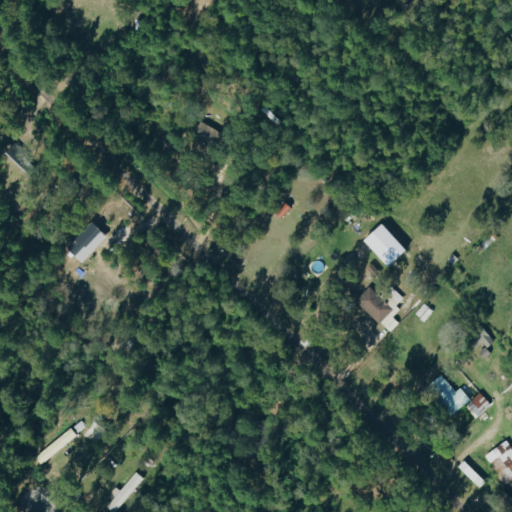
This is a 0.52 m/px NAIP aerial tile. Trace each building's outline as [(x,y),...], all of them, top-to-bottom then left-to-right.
[(223,133),(200,121),(193,134),(217,146),(223,133)] [(32,161),(14,142),(5,151),(23,170),(32,161)] [(403,298),(395,290),(384,301),(369,286),(356,300),(389,332),(398,322),(393,317),(400,309),(396,305),(403,298)] [(495,340),(480,325),(471,333),(486,349),(495,340)] [(453,414),(470,398),(460,387),(456,391),(441,374),(428,387),(453,414)] [(466,405),(477,417),(491,405),(480,393),(466,405)] [(500,484),(511,478),(511,446),(509,441),(486,452),(500,484)] [(480,488),(486,481),(464,460),(458,467),(480,488)] [(113,511),(144,478),(136,472),(106,506),(112,511),(113,511)]
